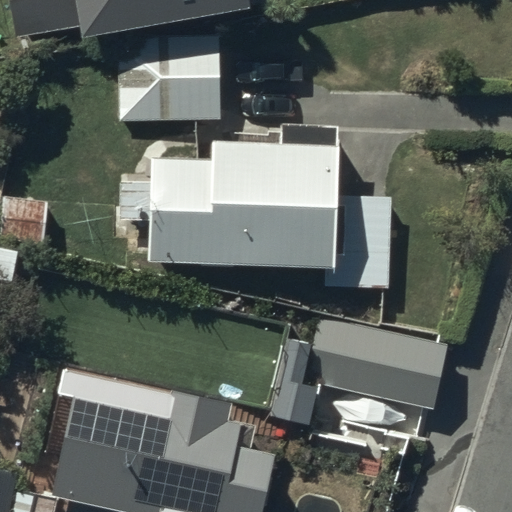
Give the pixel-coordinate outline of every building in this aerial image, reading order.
[(119,120),(220,115),(222,8),(262,0),(11,0),(16,35),(83,24),(85,35),(120,27),(119,120)] [(387,284),(389,193),(338,192),(340,120),(281,118),(281,126),(269,126),(269,139),(213,138),(213,155),(150,154),(150,176),(120,175),(119,217),(149,217),(148,259),(324,264),(324,283),(387,284)] [(49,197),(3,194),(1,238),(46,241),(49,197)] [(324,319),(314,362),(442,390),(451,347),(324,319)] [(101,403),(70,396),(53,466),(81,472),(71,511),(254,511),(269,448),(244,443),(252,411),(107,377),(101,403)] [(56,511),(60,494),(16,486),(10,511),(56,511)]
